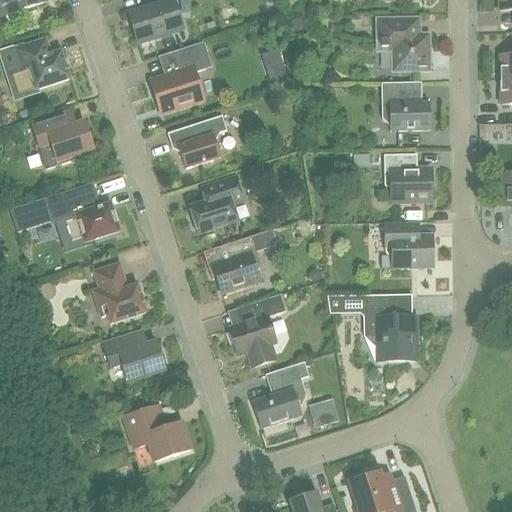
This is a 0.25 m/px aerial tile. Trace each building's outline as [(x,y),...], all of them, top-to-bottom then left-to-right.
[(0,0),(0,18),(36,7),(45,4),(43,0),(0,0)] [(172,0),(169,0),(127,14),(137,45),(182,30),(172,0)] [(511,0),(498,0),(499,12),(511,12),(511,0)] [(428,36),(421,36),(421,20),(376,20),(377,52),(392,52),(392,72),(428,72),(428,36)] [(18,63),(6,67),(17,98),(34,92),(39,90),(70,80),(60,52),(50,55),(45,40),(39,42),(23,47),(22,44),(13,48),(18,63)] [(150,82),(154,96),(161,116),(203,102),(194,74),(205,70),(203,64),(209,62),(203,43),(177,52),(183,71),(150,82)] [(511,56),(499,56),(500,80),(511,80),(511,56)] [(511,80),(500,80),(500,106),(511,106),(511,80)] [(421,84),(380,85),(381,120),(389,128),(389,133),(429,132),(429,105),(421,105),(421,84)] [(31,125),(46,170),(74,161),(73,157),(93,151),(83,123),(76,126),(71,112),(31,125)] [(221,117),(167,135),(172,150),(178,148),(185,170),(220,159),(215,143),(219,135),(226,132),(221,117)] [(431,203),(430,170),(414,170),(410,168),(410,156),(383,156),(384,187),(387,190),(390,190),(390,204),(431,203)] [(511,173),(501,174),(502,208),(511,207),(511,173)] [(132,176),(114,183),(122,203),(140,196),(132,176)] [(199,190),(203,203),(188,208),(197,236),(237,223),(232,206),(243,203),(235,178),(199,190)] [(81,236),(83,244),(119,233),(110,204),(100,208),(92,205),(87,187),(9,211),(17,234),(49,224),(51,221),(56,223),(68,219),(73,234),(78,237),(81,236)] [(418,224),(411,224),(384,224),(385,254),(388,257),(391,257),(392,269),(432,268),(431,237),(419,238),(418,224)] [(270,231),(221,247),(225,261),(207,267),(212,281),(216,280),(221,295),(259,282),(255,271),(259,269),(260,266),(256,252),(272,246),(274,242),(270,231)] [(136,286),(133,287),(125,290),(122,279),(123,279),(119,265),(93,273),(102,301),(98,302),(96,306),(100,319),(107,317),(109,326),(145,314),(136,286)] [(280,295),(236,310),(242,326),(228,330),(236,357),(246,353),(252,369),(275,361),(269,345),(277,343),(268,318),(286,312),(280,295)] [(390,297),(364,297),(365,335),(376,335),(377,345),(380,348),(385,348),(385,363),(416,362),(415,318),(385,319),(385,311),(390,311),(390,297)] [(146,347),(142,333),(102,345),(110,369),(121,365),(127,384),(164,372),(155,344),(146,347)] [(304,364),(269,375),(275,392),(272,396),(251,403),(260,430),(301,417),(299,410),(306,397),(301,380),(308,378),(304,364)] [(158,407),(123,419),(133,451),(147,446),(153,464),(190,452),(181,424),(165,429),(158,407)] [(389,474),(380,477),(379,473),(348,483),(357,511),(414,511),(404,478),(392,482),(389,474)] [(289,502),(292,511),(335,511),(334,511),(320,511),(315,494),(289,502)]
